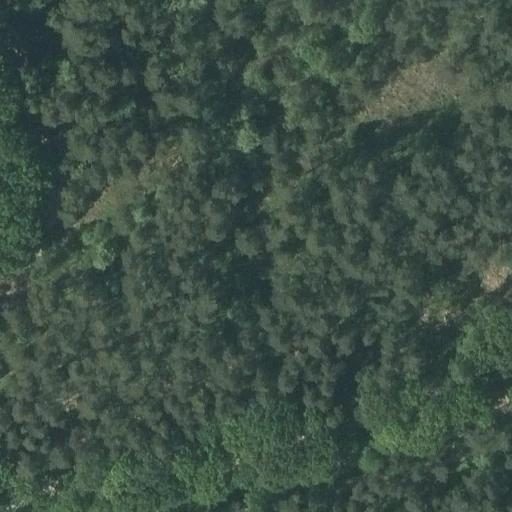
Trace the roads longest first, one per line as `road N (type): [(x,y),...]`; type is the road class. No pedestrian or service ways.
road 1 (track): [(0,498),(284,444),(511,361)]
road 2 (track): [(0,360),(43,140),(0,17)]
